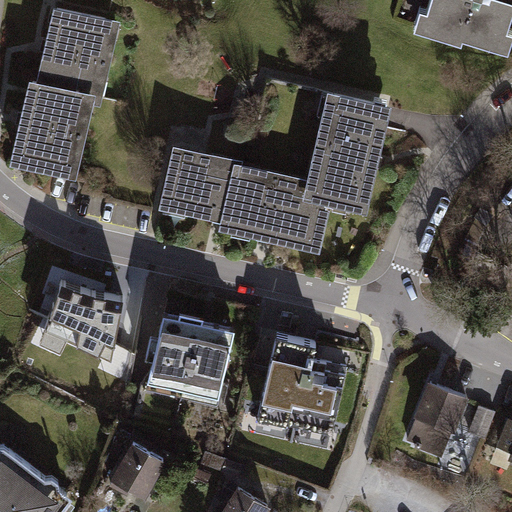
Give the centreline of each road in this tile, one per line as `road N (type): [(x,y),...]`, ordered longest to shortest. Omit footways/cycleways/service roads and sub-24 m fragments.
road 1 (residential): [(0,186),(47,223),(395,308)]
road 2 (residential): [(511,107),(456,159),(432,199),(410,245),(395,308)]
road 3 (residential): [(511,368),(451,344),(395,308)]
